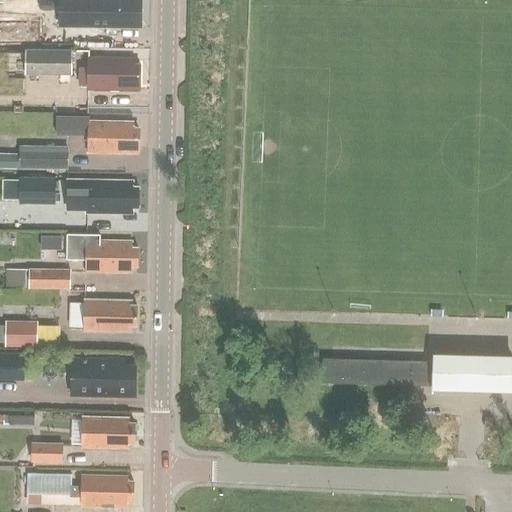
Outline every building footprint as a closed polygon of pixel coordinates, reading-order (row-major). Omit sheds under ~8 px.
[(61,0),(61,28),(134,29),(134,23),(140,23),(140,2),(135,2),(134,0),(61,0)] [(38,21),(0,20),(0,39),(38,39),(38,21)] [(26,50),(25,75),(61,75),(61,78),(69,78),(69,75),(71,75),(72,50),(26,50)] [(140,85),(140,65),(134,65),(134,59),(88,58),(88,69),(80,68),(80,86),(88,86),(88,91),(134,91),(134,85),(140,85)] [(88,122),(88,114),(57,114),(57,136),(88,136),(88,153),(133,154),(133,148),(138,148),(139,129),(133,129),(133,123),(88,122)] [(68,170),(68,147),(20,147),(20,169),(68,170)] [(55,195),(55,178),(19,177),(19,187),(19,201),(19,204),(55,205),(55,202),(55,195)] [(132,209),(138,209),(138,189),(132,189),(132,183),(66,182),(66,206),(85,206),(85,215),(132,216),(132,209)] [(58,248),(59,236),(40,235),(40,247),(58,248)] [(100,235),(87,235),(67,235),(67,261),(86,261),(85,273),(132,274),(132,268),(137,268),(138,248),(132,248),(132,242),(100,241),(100,235)] [(29,287),(29,269),(19,269),(18,287),(29,287)] [(29,288),(70,289),(71,270),(29,269),(29,287),(29,288)] [(136,327),(136,307),(130,307),(130,302),(85,301),(85,331),(130,332),(130,326),(136,327)] [(5,321),(5,347),(37,347),(37,322),(5,321)] [(24,353),(0,353),(0,380),(23,381),(24,353)] [(431,389),(511,391),(511,361),(479,361),(479,357),(468,356),(468,361),(432,360),(432,363),(323,359),(323,384),(432,386),(431,389)] [(119,360),(109,359),(109,360),(72,360),(71,396),(135,397),(136,366),(125,366),(125,360),(119,360)] [(4,417),(4,425),(34,426),(34,417),(4,417)] [(134,444),(135,423),(129,423),(129,419),(83,417),(82,449),(128,450),(128,444),(134,444)] [(484,419),(483,428),(490,430),(492,420),(484,419)] [(31,463),(62,463),(62,444),(31,444),(31,463)] [(27,474),(27,495),(70,496),(70,498),(81,498),(81,507),(127,508),(127,502),(133,502),(133,482),(127,481),(128,477),(81,476),(81,487),(72,486),(72,475),(27,474)]
